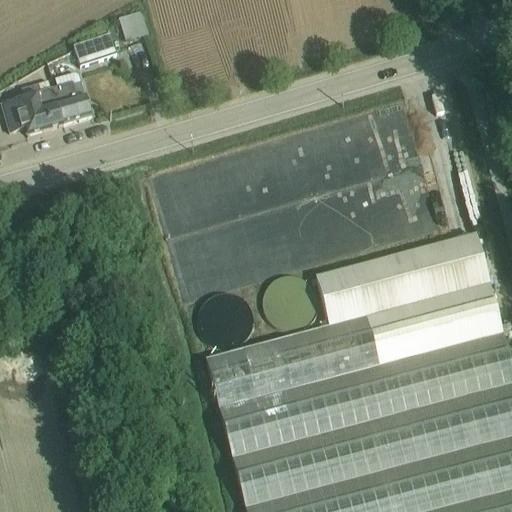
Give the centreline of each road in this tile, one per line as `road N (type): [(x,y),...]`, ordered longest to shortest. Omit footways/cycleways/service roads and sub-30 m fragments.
road 1 (tertiary): [(468,47),(0,188)]
road 2 (unclassified): [(468,47),(511,221)]
